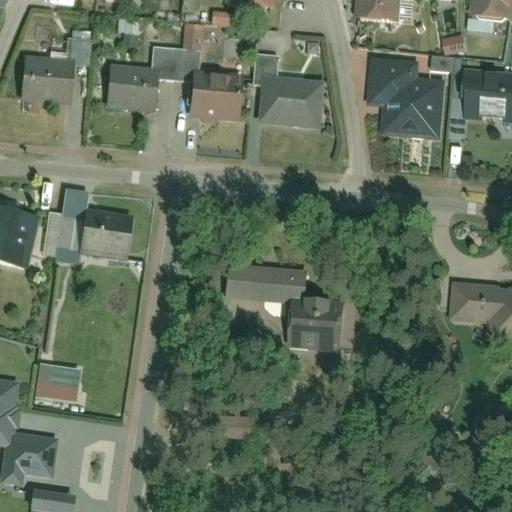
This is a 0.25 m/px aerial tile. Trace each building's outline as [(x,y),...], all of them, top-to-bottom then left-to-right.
[(236,0),(237,10),(275,9),(274,0),(236,0)] [(350,0),(350,27),(395,29),(396,0),(350,0)] [(511,0),(470,0),(470,18),(511,19),(511,0)] [(21,62),(18,109),(69,111),(71,64),(21,62)] [(416,66),(372,65),(371,108),(385,109),(386,146),(439,145),(439,88),(416,88),(416,66)] [(511,72),(463,71),(460,123),(511,125),(511,72)] [(107,75),(106,117),(155,119),(157,76),(107,75)] [(262,80),(260,132),(318,134),(320,82),(262,80)] [(189,83),(188,124),(240,125),(241,85),(189,83)] [(0,265),(26,272),(39,218),(0,208),(0,265)] [(77,217),(74,259),(127,262),(129,220),(77,217)] [(74,221),(58,220),(57,252),(73,252),(74,221)] [(302,270),(224,265),(222,300),(289,304),(286,349),(344,353),(347,305),(300,302),(302,270)] [(511,293),(456,289),(453,323),(486,326),(484,346),(511,348),(511,355),(510,384),(511,383),(511,293)] [(34,399),(75,404),(79,373),(38,368),(34,399)] [(27,479),(52,482),(58,443),(16,437),(20,411),(13,411),(17,388),(0,385),(0,449),(4,450),(0,479),(0,487),(25,491),(27,479)] [(32,511),(74,511),(76,501),(34,496),(32,511)]
